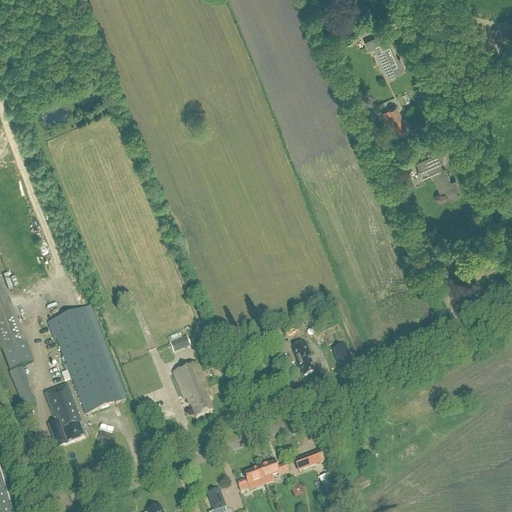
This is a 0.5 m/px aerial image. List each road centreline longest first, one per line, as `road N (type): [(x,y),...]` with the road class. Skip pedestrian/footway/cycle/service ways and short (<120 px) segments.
road 1 (unclassified): [(68,511),(338,404),(511,317)]
road 2 (unclassified): [(511,237),(407,0)]
road 3 (unclassified): [(0,397),(49,511)]
